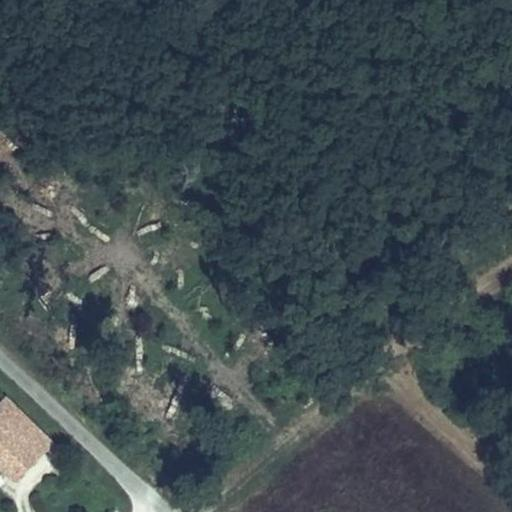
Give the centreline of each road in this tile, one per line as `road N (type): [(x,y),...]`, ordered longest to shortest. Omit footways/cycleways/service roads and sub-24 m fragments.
road 1 (unknown): [(511,296),(453,325),(209,511)]
road 2 (unclassified): [(0,347),(173,511)]
